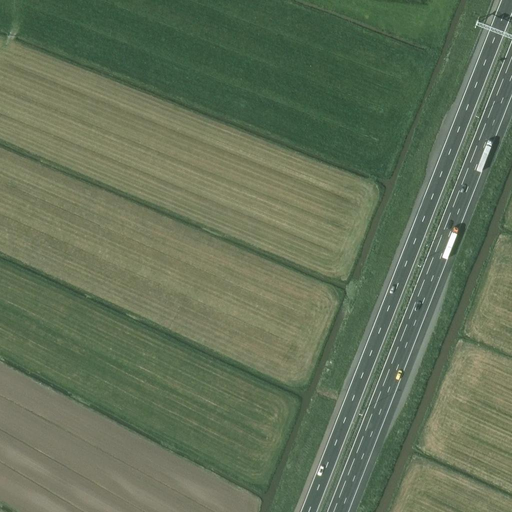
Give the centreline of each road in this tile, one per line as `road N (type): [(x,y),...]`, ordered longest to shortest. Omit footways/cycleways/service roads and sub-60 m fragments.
road 1 (motorway): [(509,0),(308,511)]
road 2 (motorway): [(335,511),(511,65)]
